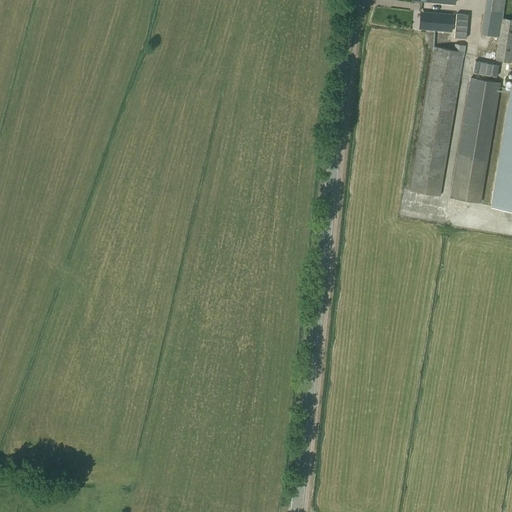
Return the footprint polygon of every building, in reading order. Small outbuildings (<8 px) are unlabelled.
[(486,0),(481,34),(498,37),(503,0),(486,0)] [(453,14),(420,12),(418,30),(452,32),(453,14)] [(511,60),(511,49),(511,20),(501,19),(495,60),(509,62),(509,59),(511,60)] [(451,128),(464,46),(454,44),(453,50),(434,47),(420,128),(409,191),(440,196),(451,128)] [(511,210),(511,74),(490,207),(511,210)] [(492,128),(499,83),(470,78),(461,128),(449,197),(480,202),(492,128)]
